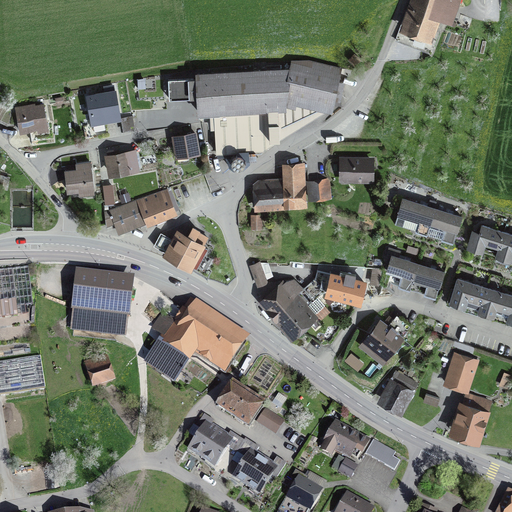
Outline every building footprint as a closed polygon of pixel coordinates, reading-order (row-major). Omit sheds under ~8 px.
[(440,20),(448,1),(447,0),(415,0),(411,11),(406,10),(395,40),(431,53),(439,32),(430,29),(432,25),(435,26),(437,19),(440,20)] [(349,59),(355,65),(359,60),(354,55),(349,59)] [(294,106),(297,96),(302,71),(291,70),(292,69),(196,74),(196,75),(197,78),(198,97),(198,112),(210,111),(281,108),(284,107),(284,104),(294,106)] [(302,69),(302,71),(297,96),(331,104),(333,98),(340,99),(344,83),(336,81),(338,75),(310,69),(302,69)] [(168,79),(169,98),(198,97),(197,78),(168,79)] [(104,118),(119,115),(113,86),(104,88),(105,93),(88,96),(93,124),(105,122),(104,118)] [(0,103),(0,120),(8,124),(16,123),(14,109),(0,103)] [(43,104),(16,109),(20,131),(38,128),(38,126),(46,124),(43,104)] [(282,125),(281,108),(210,111),(211,126),(215,126),(217,152),(247,151),(248,158),(256,158),(255,150),(262,150),(273,143),(273,140),(280,139),(279,125),(282,125)] [(130,126),(128,116),(119,118),(121,127),(130,126)] [(174,137),(177,156),(198,152),(194,134),(174,137)] [(117,152),(107,153),(110,173),(137,168),(136,163),(129,165),(127,153),(118,155),(117,152)] [(241,155),(238,154),(234,156),(232,159),(232,162),(234,165),(237,167),(240,167),(243,165),(245,161),(244,158),(241,155)] [(370,159),(343,159),(343,175),(350,175),(350,179),(370,179),(370,159)] [(82,168),(65,170),(68,188),(79,187),(80,195),(94,193),(90,162),(81,163),(82,168)] [(285,183),(283,183),(285,203),(302,202),(300,179),(305,179),(304,165),(284,165),(285,183)] [(329,179),(327,175),(308,177),(309,183),(307,183),(308,197),(331,195),(329,179)] [(170,187),(176,201),(197,193),(191,179),(170,187)] [(113,180),(101,183),(105,201),(117,199),(113,180)] [(285,203),(283,183),(257,184),(258,192),(253,192),(254,205),(285,203)] [(165,189),(104,211),(106,226),(115,223),(119,232),(148,221),(147,220),(173,209),(165,189)] [(427,234),(435,208),(403,198),(398,212),(405,214),(401,225),(427,234)] [(461,216),(435,208),(427,234),(453,242),(461,216)] [(252,215),(252,227),(261,227),(260,215),(252,215)] [(479,232),(473,230),(467,246),(496,255),(504,232),(482,225),(479,232)] [(160,233),(154,245),(196,269),(208,249),(203,246),(207,237),(198,232),(199,231),(192,227),(186,237),(177,232),(172,240),(160,233)] [(511,234),(504,232),(496,255),(511,260),(511,255),(511,234)] [(413,277),(418,263),(392,255),(387,269),(403,274),(399,285),(410,289),(413,277)] [(251,266),(258,285),(266,281),(259,263),(251,266)] [(418,263),(413,277),(429,282),(425,294),(436,297),(444,271),(418,263)] [(0,300),(16,299),(17,307),(33,305),(28,266),(0,269),(0,300)] [(379,280),(380,267),(372,266),(371,279),(379,280)] [(79,277),(73,329),(123,335),(129,282),(106,280),(107,277),(102,277),(102,279),(79,277)] [(337,281),(322,277),(321,284),(335,287),(337,281)] [(370,285),(339,277),(336,290),(367,297),(370,285)] [(281,284),(264,299),(270,307),(267,310),(286,332),(290,329),(293,332),(324,305),(317,297),(326,290),(314,278),(303,289),(294,279),(286,281),(282,284),(281,284)] [(466,300),(472,283),(458,278),(453,293),(451,300),(465,304),(466,300)] [(481,305),(486,287),(472,283),(466,300),(481,305)] [(501,291),(486,287),(481,305),(479,311),(493,315),(496,307),(501,291)] [(511,295),(501,291),(496,307),(510,311),(507,320),(511,321),(511,295)] [(165,335),(147,362),(174,380),(193,352),(225,373),(246,342),(188,301),(174,321),(164,314),(154,328),(165,335)] [(387,355),(401,338),(381,321),(370,335),(369,334),(364,341),(373,349),(375,346),(387,355)] [(351,354),(346,360),(352,365),(357,359),(351,354)] [(446,383),(467,390),(476,362),(455,355),(446,383)] [(0,394),(45,388),(40,356),(0,361),(0,394)] [(105,357),(87,363),(90,373),(93,373),(98,388),(105,386),(103,380),(112,378),(105,357)] [(397,372),(382,400),(399,409),(414,381),(397,372)] [(511,376),(504,373),(500,384),(507,387),(511,376)] [(220,404),(247,422),(260,403),(232,385),(220,404)] [(437,405),(440,398),(426,393),(424,400),(437,405)] [(455,430),(476,437),(485,409),(465,402),(455,430)] [(258,421),(276,433),(283,421),(265,409),(258,421)] [(202,456),(218,432),(210,427),(214,421),(204,414),(197,426),(203,430),(191,448),(202,456)] [(336,448),(349,456),(350,454),(357,458),(368,439),(357,433),(356,435),(336,424),(326,442),(323,440),(318,447),(332,455),(336,448)] [(244,441),(230,432),(226,438),(218,432),(202,456),(214,463),(226,446),(236,452),(237,451),(244,441)] [(237,451),(247,458),(235,476),(247,484),(263,460),(254,455),(259,448),(245,438),(244,441),(237,451)] [(373,458),(381,444),(373,440),(365,454),(373,458)] [(380,462),(388,448),(381,444),(373,458),(380,462)] [(224,470),(236,452),(226,446),(214,463),(224,470)] [(388,466),(393,457),(396,452),(388,448),(380,462),(388,466)] [(247,458),(237,451),(225,469),(235,476),(247,458)] [(332,467),(350,478),(357,466),(339,456),(332,467)] [(263,460),(247,484),(259,491),(270,474),(277,478),(286,463),(277,457),(271,466),(263,460)] [(388,466),(394,470),(400,461),(393,457),(388,466)] [(277,511),(306,511),(319,490),(300,479),(290,496),(287,495),(277,511)] [(511,511),(511,495),(508,494),(498,511),(511,511)] [(369,511),(372,509),(348,495),(342,505),(344,507),(341,511),(369,511)]
